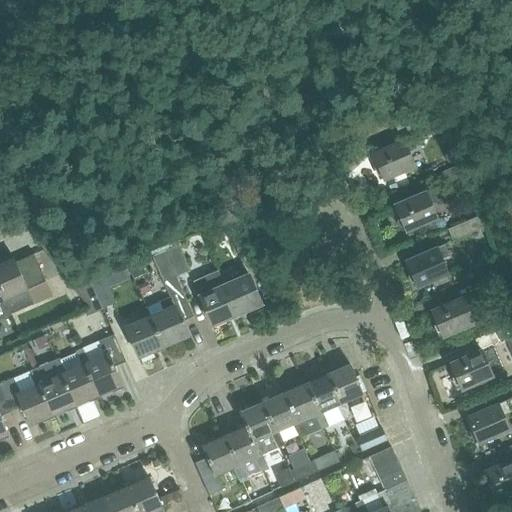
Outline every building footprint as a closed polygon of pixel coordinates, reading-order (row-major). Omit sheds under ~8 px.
[(416,137),(426,134),(449,124),(444,113),(412,126),(416,137)] [(383,180),(402,173),(414,167),(408,153),(416,149),(411,138),(372,154),(383,180)] [(460,164),(437,174),(443,186),(465,176),(460,164)] [(406,232),(424,224),(437,218),(430,203),(437,200),(433,189),(394,206),(406,232)] [(480,216),(457,226),(448,230),(453,242),(485,228),(480,216)] [(239,218),(226,224),(240,258),(253,252),(239,218)] [(417,288),(435,280),(447,275),(440,260),(448,257),(443,245),(406,262),(417,288)] [(178,246),(165,252),(176,277),(189,271),(178,246)] [(165,252),(152,257),(163,282),(176,277),(165,252)] [(0,303),(8,317),(34,305),(28,290),(46,282),(35,257),(17,265),(14,259),(0,265),(0,290),(4,301),(0,303)] [(116,304),(109,289),(129,280),(125,269),(105,279),(92,284),(103,310),(116,304)] [(497,270),(475,279),(480,291),(502,281),(497,270)] [(237,315),(224,286),(217,271),(193,281),(212,326),(237,315)] [(224,286),(237,315),(261,305),(249,275),(224,286)] [(159,303),(146,308),(151,318),(163,347),(188,336),(182,322),(193,317),(176,277),(163,282),(170,298),(159,303)] [(145,283),(138,287),(142,295),(149,292),(145,283)] [(469,295),(450,303),(431,311),(443,338),(473,324),(467,310),(474,307),(469,295)] [(151,318),(126,329),(131,339),(139,358),(163,347),(151,318)] [(511,324),(492,333),(497,344),(511,337),(511,324)] [(35,354),(49,346),(42,335),(29,343),(35,354)] [(98,342),(82,349),(90,363),(86,365),(99,396),(123,385),(115,367),(126,362),(118,344),(114,335),(107,338),(98,342)] [(461,390),(504,372),(498,358),(493,360),(488,348),(450,364),(461,390)] [(36,366),(29,349),(24,351),(31,368),(36,366)] [(75,352),(59,359),(67,372),(63,375),(76,406),(99,396),(86,365),(90,363),(82,349),(75,352)] [(52,361),(35,368),(36,369),(43,383),(39,385),(53,416),(76,406),(63,375),(67,372),(59,359),(52,362),(52,361)] [(350,365),(327,375),(340,404),(336,406),(342,421),(344,420),(351,417),(345,403),(363,395),(350,365)] [(13,379),(0,384),(0,387),(11,412),(21,408),(29,426),(53,416),(39,385),(43,383),(36,369),(29,372),(35,386),(20,393),(13,379)] [(327,375),(304,385),(317,414),(314,416),(321,430),(327,427),(342,421),(336,406),(340,404),(327,375)] [(304,385),(282,394),(295,424),(292,425),(299,440),(321,430),(314,416),(317,414),(304,385)] [(0,438),(8,435),(0,417),(11,412),(0,387),(0,438)] [(282,394),(260,404),(273,434),(270,435),(277,450),(283,447),(277,432),(292,425),(295,424),(282,394)] [(478,444),(497,436),(509,431),(503,417),(510,414),(504,401),(467,418),(478,444)] [(91,403),(77,408),(82,423),(96,417),(91,403)] [(260,404),(239,413),(245,427),(258,458),(254,460),(261,474),(268,470),(262,457),(277,450),(270,435),(273,434),(260,404)] [(245,427),(222,437),(235,467),(232,469),(238,484),(246,480),(240,466),(254,460),(258,458),(245,427)] [(356,439),(362,452),(387,441),(381,428),(356,439)] [(206,459),(195,464),(209,496),(225,489),(219,474),(232,469),(235,467),(222,437),(201,447),(206,459)] [(373,456),(369,458),(375,471),(398,461),(392,447),(373,456)] [(312,462),(317,473),(339,462),(334,452),(312,462)] [(495,498),(511,490),(511,459),(484,472),(495,498)] [(398,461),(375,471),(380,481),(402,471),(398,461)] [(317,474),(317,473),(312,462),(290,472),(295,484),(317,474)] [(402,471),(380,481),(384,491),(384,492),(407,482),(402,471)] [(149,478),(126,488),(135,511),(163,511),(163,510),(185,501),(180,490),(158,499),(149,478)] [(407,482),(384,492),(389,503),(412,493),(407,482)] [(135,511),(126,488),(102,498),(108,511),(135,511)] [(277,499),(281,508),(282,510),(304,500),(299,489),(277,499)] [(376,495),(361,501),(365,511),(390,511),(388,507),(391,506),(389,503),(384,492),(384,491),(376,495)] [(391,506),(388,507),(390,511),(396,511),(417,503),(412,493),(389,503),(391,506)] [(108,511),(102,498),(79,508),(80,511),(108,511)] [(272,511),(281,508),(277,499),(257,508),(258,511),(272,511)] [(185,501),(163,510),(163,511),(188,511),(189,511),(185,501)] [(365,511),(361,501),(354,504),(357,511),(365,511)] [(420,511),(417,503),(396,511),(420,511)]
